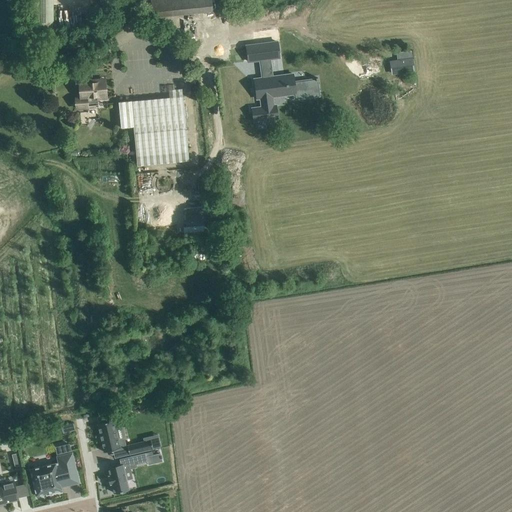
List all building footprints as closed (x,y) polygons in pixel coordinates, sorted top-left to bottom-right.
[(31,0),(32,27),(53,27),(52,0),(31,0)] [(211,0),(150,0),(153,17),(212,11),(211,0)] [(277,42),(246,46),(248,61),(259,60),(271,59),(279,57),(277,42)] [(397,60),(390,61),(392,75),(415,72),(413,58),(397,60)] [(253,121),(277,118),(275,105),(273,106),(272,97),(306,93),(304,81),(293,82),(292,74),(254,79),(256,99),(260,99),(261,107),(252,108),(253,121)] [(106,98),(104,81),(96,82),(96,81),(94,81),(94,82),(89,83),(89,81),(79,81),(81,98),(76,98),(77,109),(87,108),(86,100),(106,98)] [(229,146),(249,145),(245,83),(225,85),(229,146)] [(182,96),(118,102),(121,128),(133,127),(137,166),(189,161),(182,96)] [(123,426),(116,427),(114,420),(97,424),(104,452),(120,448),(118,440),(125,438),(123,426)] [(145,441),(127,445),(129,454),(153,449),(161,447),(158,435),(144,438),(145,441)] [(18,453),(12,455),(15,466),(21,465),(18,453)] [(79,482),(79,481),(72,454),(72,453),(71,453),(58,456),(57,456),(57,457),(59,465),(56,466),(55,464),(56,464),(55,463),(54,463),(31,469),(30,469),(30,470),(36,494),(36,495),(36,496),(37,495),(61,490),(62,490),(61,488),(61,489),(61,487),(78,482),(78,483),(79,482)] [(145,453),(130,456),(132,465),(136,464),(147,461),(146,456),(145,453)] [(129,464),(123,465),(108,468),(109,475),(108,476),(110,484),(111,484),(113,493),(120,491),(120,492),(122,491),(129,489),(125,471),(130,470),(129,464)] [(14,479),(0,482),(1,485),(0,485),(0,503),(19,499),(14,479)]
